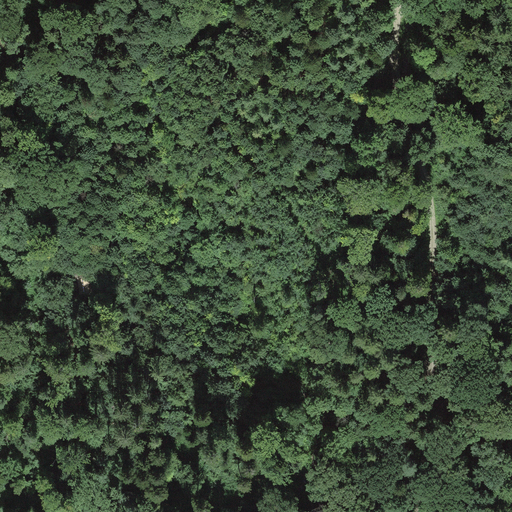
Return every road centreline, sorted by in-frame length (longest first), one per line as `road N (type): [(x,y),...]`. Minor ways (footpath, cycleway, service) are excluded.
road 1 (track): [(385,511),(395,484),(393,453),(361,342),(345,198),(356,136),(394,43)]
road 2 (track): [(394,43),(430,344),(421,511)]
